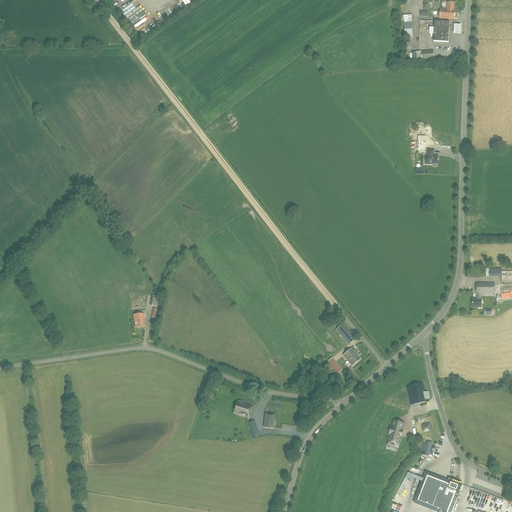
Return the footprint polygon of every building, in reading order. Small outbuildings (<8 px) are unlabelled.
[(454,10),(454,3),(448,2),(447,9),(441,9),(440,19),(454,20),(455,10),(454,10)] [(412,29),(411,15),(401,16),(401,20),(404,20),(405,30),(405,39),(413,39),(412,29)] [(448,42),(449,22),(434,21),(434,28),(429,28),(429,34),(434,34),(433,41),(448,42)] [(422,61),(434,60),(433,51),(421,52),(422,61)] [(439,158),(438,157),(438,156),(434,156),(434,150),(427,149),(427,156),(426,156),(426,164),(432,165),(432,164),(437,164),(437,160),(438,160),(439,158)] [(511,271),(502,272),(502,268),(495,268),(490,268),(490,269),(488,269),(486,269),(486,275),(489,275),(489,277),(501,277),(502,285),(511,284),(511,271)] [(494,294),(495,284),(476,283),(476,294),(477,294),(477,300),(472,300),(472,308),(481,308),(481,300),(480,300),(480,294),(494,294)] [(502,300),(511,297),(511,287),(500,289),(502,300)] [(159,310),(159,308),(158,307),(160,297),(152,295),(150,306),(156,307),(155,309),(153,309),(151,318),(157,319),(159,310)] [(144,327),(143,321),(144,321),(143,314),(133,315),(134,322),(135,322),(135,328),(144,327)] [(349,344),(355,339),(343,324),(336,329),(349,344)] [(352,366),(360,359),(351,348),(343,356),(352,366)] [(341,370),(332,358),(327,362),(337,373),(341,370)] [(425,392),(423,383),(406,387),(411,406),(427,402),(427,399),(430,398),(428,391),(425,392)] [(239,401),(236,409),(241,410),(239,414),(249,417),(250,413),(248,412),(249,411),(251,411),(252,407),(243,404),(243,402),(239,401)] [(265,414),(264,427),(273,428),(274,415),(265,414)] [(421,437),(430,436),(429,415),(419,416),(421,437)] [(386,445),(398,448),(405,422),(398,419),(393,419),(386,445)] [(430,453),(432,443),(427,442),(426,444),(423,444),(422,451),(430,453)] [(455,482),(449,480),(449,481),(426,472),(414,503),(436,511),(438,510),(440,511),(439,511),(451,511),(458,495),(462,485),(456,482),(455,482)] [(488,509),(495,494),(478,488),(477,491),(474,491),(472,495),(473,496),(471,499),(473,500),(472,503),(488,509)]
